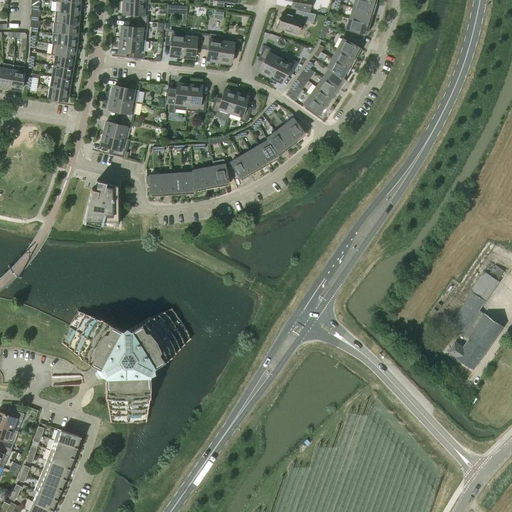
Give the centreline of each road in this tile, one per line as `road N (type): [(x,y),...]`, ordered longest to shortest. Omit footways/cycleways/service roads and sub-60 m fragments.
road 1 (secondary): [(308,316),(451,98),(479,0)]
road 2 (residential): [(72,162),(140,180),(143,209),(185,208),(264,183),(324,133)]
road 3 (secondary): [(170,511),(308,316)]
road 4 (tertiary): [(481,476),(371,361),(308,316)]
road 5 (residential): [(62,511),(96,423),(0,396)]
road 6 (residential): [(324,133),(339,125),(373,71),(397,0)]
road 7 (residential): [(241,78),(96,60)]
